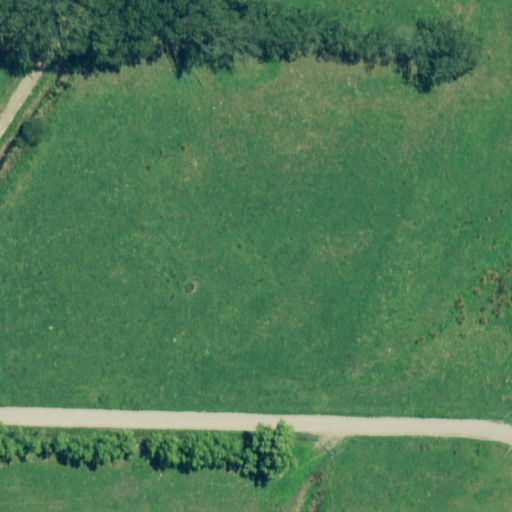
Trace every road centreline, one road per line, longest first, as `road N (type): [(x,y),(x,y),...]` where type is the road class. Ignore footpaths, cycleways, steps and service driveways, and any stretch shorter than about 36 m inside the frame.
road 1 (track): [(511,436),(0,411)]
road 2 (track): [(0,134),(88,0)]
